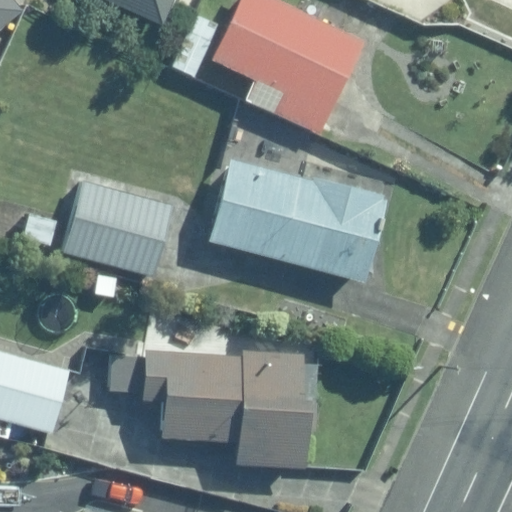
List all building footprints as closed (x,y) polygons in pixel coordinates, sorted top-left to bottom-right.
[(0,0),(0,26),(14,14),(1,0),(0,0)] [(100,0),(158,25),(168,0),(100,0)] [(352,36),(278,0),(231,0),(220,25),(195,13),(169,67),(191,78),(200,59),(231,74),(222,92),(305,133),(352,36)] [(220,165),(203,245),(355,278),(372,198),(220,165)] [(166,200),(80,178),(60,254),(146,277),(166,200)] [(293,352),(137,347),(137,359),(108,358),(107,394),(135,395),(135,403),(154,403),(153,441),(229,443),(228,466),(289,468),(293,352)] [(65,367),(0,350),(0,422),(47,435),(65,367)]
